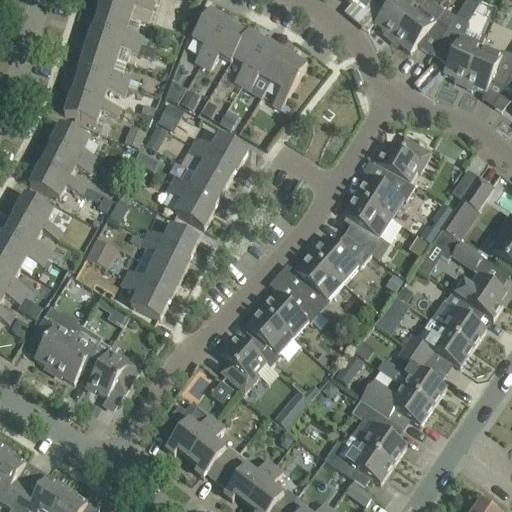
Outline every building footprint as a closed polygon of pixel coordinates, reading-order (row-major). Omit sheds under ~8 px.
[(102,0),(98,11),(131,21),(135,9),(152,15),(155,6),(136,0),(102,0)] [(344,0),(344,1),(352,8),(356,3),(366,11),(375,0),(344,0)] [(375,27),(393,42),(427,1),(425,0),(380,0),(373,9),(383,17),(375,27)] [(427,1),(393,42),(411,57),(417,49),(433,59),(456,20),(445,13),(443,15),(427,1)] [(99,13),(94,33),(141,48),(144,40),(127,35),(131,21),(98,11),(98,12),(99,13)] [(203,70),(228,27),(224,25),(225,24),(210,14),(192,43),(204,50),(195,66),(203,70)] [(469,29),(456,20),(433,59),(447,68),(443,77),(465,87),(481,50),(482,47),(464,39),(469,29)] [(228,27),(203,70),(210,75),(220,60),(231,67),(233,64),(249,36),(247,39),(228,27)] [(90,37),(85,54),(117,64),(121,52),(138,57),(141,49),(141,48),(94,33),(92,38),(90,37)] [(235,86),(243,91),(268,48),(249,36),(233,64),(244,70),(235,86)] [(268,48),(243,91),(262,102),(271,88),(288,58),(273,49),(272,50),(268,48)] [(141,49),(138,57),(154,62),(156,54),(149,51),(141,49)] [(481,50),(465,87),(486,96),(491,85),(504,91),(510,82),(511,78),(511,58),(504,55),(502,59),(481,50)] [(117,64),(85,54),(80,71),(81,71),(80,76),(127,91),(130,82),(122,80),(126,68),(117,65),(117,64)] [(303,67),(288,58),(271,88),(281,95),(272,109),(281,114),(307,71),(302,68),(303,67)] [(127,91),(80,76),(73,97),(121,112),(121,111),(104,106),(108,94),(125,99),(127,91)] [(174,84),(167,100),(195,113),(203,97),(174,84)] [(118,121),(121,112),(73,97),(72,101),(70,101),(64,118),(97,128),(101,115),(118,121)] [(52,149),(96,171),(100,163),(84,155),(90,143),(60,128),(52,144),(54,145),(52,149)] [(146,137),(132,131),(126,146),(140,152),(146,137)] [(197,142),(193,149),(236,174),(238,170),(240,171),(249,155),(219,139),(204,131),(198,143),(197,142)] [(376,168),(386,174),(408,187),(415,174),(421,177),(432,157),(404,142),(398,153),(387,148),(376,168)] [(92,179),(96,171),(52,149),(41,169),(70,183),(76,171),(92,179)] [(204,166),(197,178),(225,194),(236,174),(193,149),(188,158),(204,166)] [(139,157),(134,166),(143,171),(148,161),(139,157)] [(86,191),(70,183),(41,169),(39,173),(38,172),(30,188),(76,211),(83,197),(86,191)] [(175,181),(170,189),(214,213),(225,194),(197,178),(188,172),(181,184),(175,181)] [(416,191),(408,187),(386,174),(378,187),(368,180),(356,200),(391,223),(402,203),(407,206),(416,191)] [(478,182),(462,205),(477,215),(493,192),(478,182)] [(214,213),(170,189),(166,196),(182,205),(175,217),(204,234),(213,218),(212,217),(214,213)] [(83,197),(82,200),(92,205),(92,204),(96,196),(86,191),(83,197)] [(124,196),(119,204),(130,211),(135,202),(124,196)] [(15,218),(43,234),(58,243),(63,236),(47,227),(54,215),(25,198),(16,214),(18,215),(15,218)] [(345,238),(372,259),(381,243),(379,242),(391,223),(356,200),(343,219),(353,226),(345,238)] [(441,209),(435,218),(447,227),(453,216),(441,209)] [(43,234),(15,218),(4,238),(47,262),(51,255),(36,246),(43,234)] [(511,220),(500,236),(504,239),(492,256),(511,269),(511,220)] [(145,242),(190,264),(200,243),(171,229),(165,242),(149,234),(145,242)] [(433,248),(440,237),(428,230),(421,240),(433,248)] [(47,262),(4,238),(2,242),(0,241),(0,261),(20,273),(27,261),(42,271),(47,262)] [(311,258),(343,288),(358,271),(360,272),(372,259),(345,238),(335,249),(326,241),(311,258)] [(151,270),(181,285),(189,269),(187,268),(190,264),(145,242),(144,243),(141,250),(157,258),(151,270)] [(108,249),(97,244),(87,263),(98,269),(108,249)] [(483,262),(461,247),(454,256),(452,260),(474,276),(483,262)] [(295,294),(320,317),(330,306),(328,304),(343,288),(311,258),(295,276),(304,284),(295,294)] [(0,287),(24,301),(29,293),(13,284),(20,273),(0,261),(0,287)] [(125,282),(170,304),(172,300),(174,300),(181,285),(151,270),(145,282),(129,274),(125,282)] [(507,298),(491,287),(479,279),(471,291),(460,283),(451,296),(493,325),(503,310),(500,308),(507,298)] [(170,304),(125,282),(121,290),(137,298),(131,310),(160,324),(170,304)] [(24,301),(0,287),(0,306),(4,300),(20,309),(24,301)] [(262,313),(293,343),(308,326),(310,328),(320,317),(295,294),(286,304),(277,296),(262,313)] [(395,340),(412,309),(396,301),(379,332),(395,340)] [(25,303),(19,314),(37,325),(44,314),(25,303)] [(487,334),(444,305),(431,324),(473,354),(487,334)] [(13,320),(0,311),(0,323),(8,328),(13,320)] [(54,375),(82,332),(76,328),(76,323),(64,316),(60,318),(51,312),(30,346),(41,353),(35,363),(54,375)] [(278,360),(293,343),(262,313),(246,331),(255,339),(246,349),(266,368),(265,369),(270,373),(280,361),(278,360)] [(473,354),(431,324),(418,343),(413,339),(405,350),(427,365),(434,355),(460,373),(473,354)] [(83,331),(82,332),(54,375),(74,388),(81,377),(91,384),(109,355),(111,352),(101,345),(103,344),(83,331)] [(257,378),(265,369),(266,368),(246,349),(237,341),(221,358),(230,366),(221,376),(245,397),(260,380),(257,378)] [(340,376),(355,386),(375,352),(361,343),(340,376)] [(404,392),(433,412),(447,392),(421,375),(427,365),(405,350),(398,361),(404,364),(397,374),(410,383),(404,392)] [(121,363),(109,355),(91,384),(88,389),(108,402),(114,392),(125,399),(142,372),(123,360),(121,363)] [(328,363),(323,358),(318,363),(324,368),(328,363)] [(361,377),(373,384),(380,372),(369,365),(361,377)] [(420,431),(433,412),(404,392),(398,400),(375,384),(360,405),(387,423),(394,413),(420,431)] [(298,397),(275,424),(287,434),(309,406),(298,397)] [(387,423),(360,405),(352,418),(362,425),(351,441),(394,470),(407,450),(381,433),(387,423)] [(189,463),(217,426),(209,420),(199,433),(175,414),(158,437),(171,446),(166,453),(174,459),(178,454),(189,463)] [(208,477),(218,485),(239,458),(229,450),(226,454),(215,445),(225,432),(217,426),(189,463),(199,471),(195,476),(204,482),(208,477)] [(285,435),(280,442),(281,449),(288,454),(296,444),(285,435)] [(348,481),(355,471),(381,489),(394,470),(351,441),(344,452),(337,447),(325,465),(328,467),(348,481)] [(0,464),(0,506),(9,511),(13,511),(26,491),(16,485),(26,469),(14,462),(15,459),(7,454),(0,464)] [(239,458),(218,485),(228,493),(224,498),(233,505),(236,500),(247,508),(276,471),(268,464),(257,478),(246,469),(249,466),(239,458)] [(276,471),(247,508),(251,511),(289,511),(298,502),(288,494),(285,498),(274,490),(284,477),(276,471)] [(57,511),(69,494),(60,488),(59,490),(46,482),(36,498),(26,491),(13,511),(57,511)] [(354,485),(352,484),(345,496),(366,511),(373,501),(353,487),(354,485)] [(69,494),(57,511),(86,511),(88,509),(76,501),(77,499),(69,494)] [(298,502),(289,511),(329,511),(324,509),(321,511),(304,511),(307,509),(298,502)]
